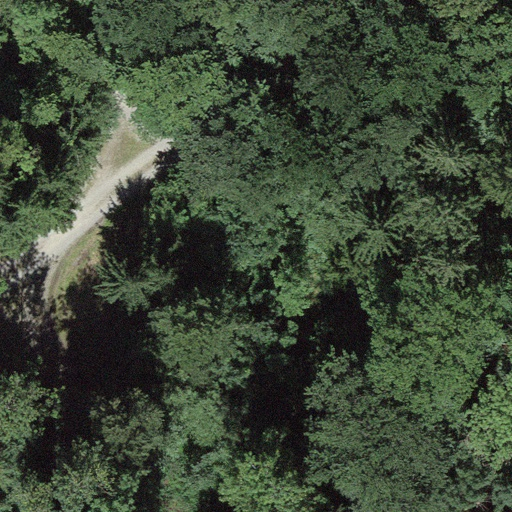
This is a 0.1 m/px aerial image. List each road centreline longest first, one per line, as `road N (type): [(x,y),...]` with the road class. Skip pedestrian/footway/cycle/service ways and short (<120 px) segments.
road 1 (track): [(363,0),(125,156)]
road 2 (track): [(0,308),(155,511)]
road 3 (track): [(125,156),(0,250)]
road 4 (track): [(116,0),(125,156)]
